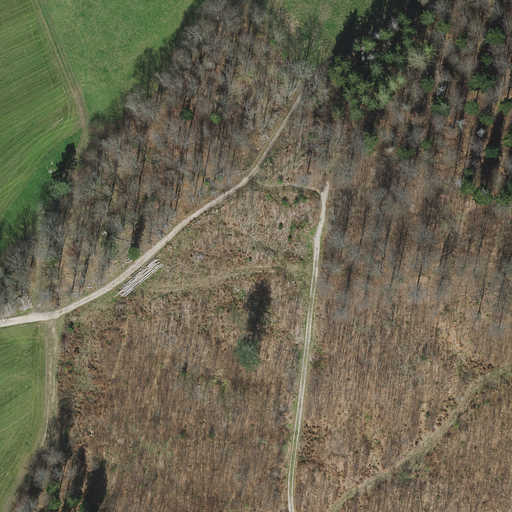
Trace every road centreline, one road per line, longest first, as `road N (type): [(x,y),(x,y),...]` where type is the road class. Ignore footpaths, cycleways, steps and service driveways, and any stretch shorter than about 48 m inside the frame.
road 1 (track): [(53,316),(127,273),(247,178),(321,71),(417,0)]
road 2 (track): [(41,0),(86,127),(46,220),(42,317)]
road 3 (track): [(293,511),(317,219)]
road 4 (track): [(53,316),(48,426),(7,511)]
